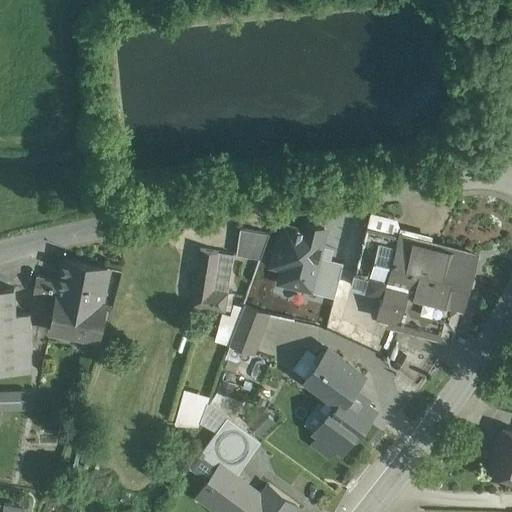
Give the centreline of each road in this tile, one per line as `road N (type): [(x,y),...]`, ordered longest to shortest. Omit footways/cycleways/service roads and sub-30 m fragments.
road 1 (residential): [(0,255),(219,205),(478,179),(511,184)]
road 2 (tertiary): [(368,511),(455,406),(511,315)]
